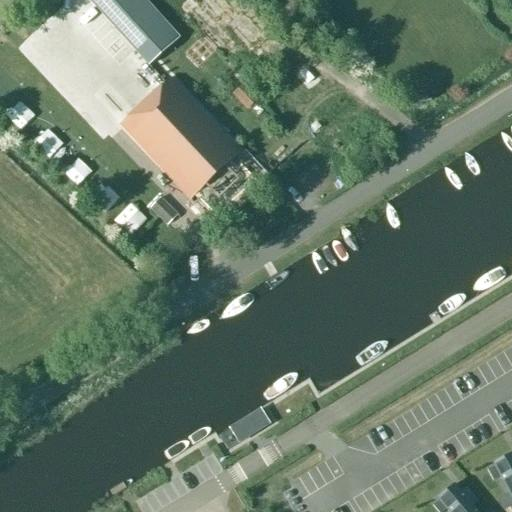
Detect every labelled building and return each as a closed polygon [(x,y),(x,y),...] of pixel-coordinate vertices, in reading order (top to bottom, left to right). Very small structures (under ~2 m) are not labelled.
[(85,0),(146,67),(178,38),(143,0),(85,0)] [(167,78),(117,125),(212,225),(262,179),(167,78)] [(167,225),(177,216),(162,200),(152,210),(167,225)] [(494,466),(487,470),(493,481),(500,477),(511,500),(511,453),(493,464),(494,466)] [(438,501),(432,506),(437,511),(443,511),(446,510),(447,511),(477,511),(472,506),(478,501),(467,488),(461,493),(454,485),(437,499),(438,501)]
